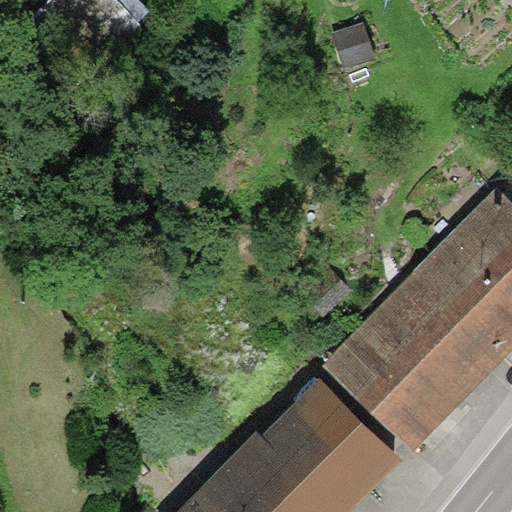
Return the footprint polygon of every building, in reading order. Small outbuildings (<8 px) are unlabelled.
[(124,0),(35,0),(5,30),(53,81),(131,7),(124,0)] [(366,46),(359,7),(331,12),(337,50),(366,46)] [(511,192),(503,184),(461,225),(511,276),(511,192)] [(437,249),(391,294),(462,364),(511,314),(511,276),(461,225),(447,212),(424,236),(437,249)] [(399,427),(462,364),(391,294),(329,357),(399,427)] [(316,367),(242,446),(313,511),(315,511),(388,434),(316,367)] [(313,511),(242,446),(179,511),(313,511)]
